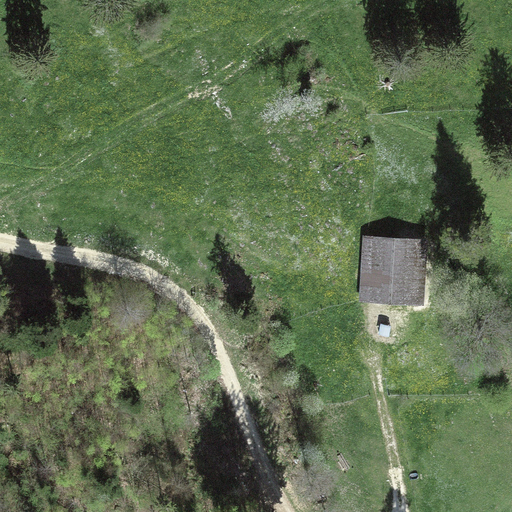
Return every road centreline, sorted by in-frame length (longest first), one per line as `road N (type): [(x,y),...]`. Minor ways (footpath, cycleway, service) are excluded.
road 1 (track): [(283,511),(222,359),(190,306),(137,271),(0,241)]
road 2 (track): [(361,329),(401,511)]
